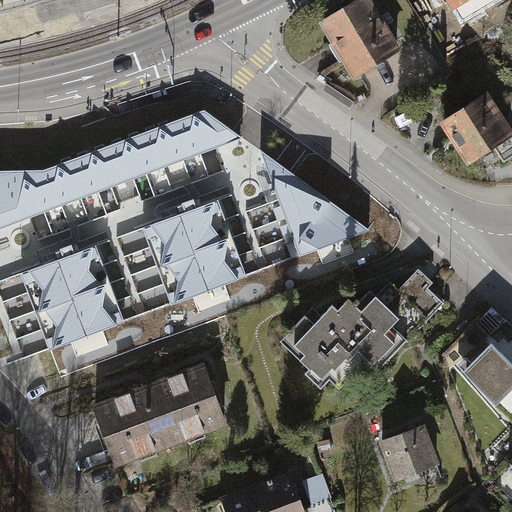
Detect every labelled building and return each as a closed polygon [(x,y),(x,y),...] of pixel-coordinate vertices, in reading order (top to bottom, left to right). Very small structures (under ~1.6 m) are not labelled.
[(428,0),(444,25),(482,0),(428,0)] [(355,5),(312,31),(345,88),(389,62),(355,5)] [(511,142),(480,95),(435,126),(464,168),(491,150),(502,165),(511,157),(511,142)] [(44,170),(0,171),(0,228),(242,139),(203,111),(44,170)] [(263,151),(299,257),(369,230),(263,151)] [(220,202),(144,230),(172,305),(248,277),(220,202)] [(124,323),(96,247),(21,275),(49,350),(124,323)] [(295,317),(277,340),(297,356),(291,363),(302,372),(297,378),(317,393),(325,383),(338,394),(356,371),(370,382),(401,343),(407,348),(443,303),(424,288),(431,279),(418,268),(397,294),(384,284),(375,295),(362,284),(351,298),(342,291),(328,308),(321,303),(305,324),(295,317)] [(511,470),(511,361),(491,340),(463,367),(511,415),(511,464),(509,467),(511,470)] [(213,369),(99,411),(121,470),(235,428),(213,369)] [(419,426),(374,442),(391,490),(436,474),(419,426)] [(309,511),(297,477),(224,502),(227,511),(309,511)]
